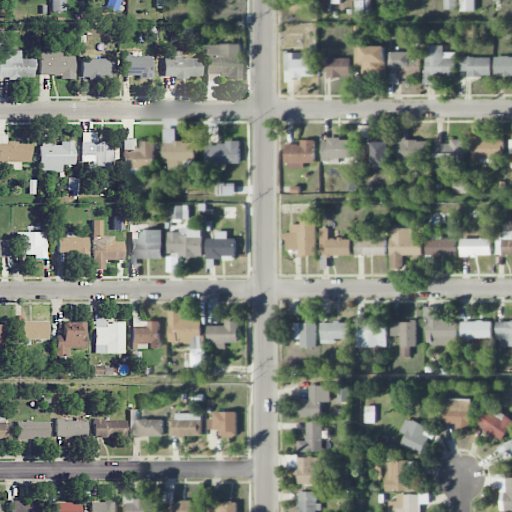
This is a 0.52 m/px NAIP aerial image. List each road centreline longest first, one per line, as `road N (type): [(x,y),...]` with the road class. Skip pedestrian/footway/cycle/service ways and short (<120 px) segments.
road 1 (residential): [(264,0),(268,511)]
road 2 (residential): [(511,290),(0,292)]
road 3 (residential): [(511,110),(0,111)]
road 4 (residential): [(268,471),(0,471)]
